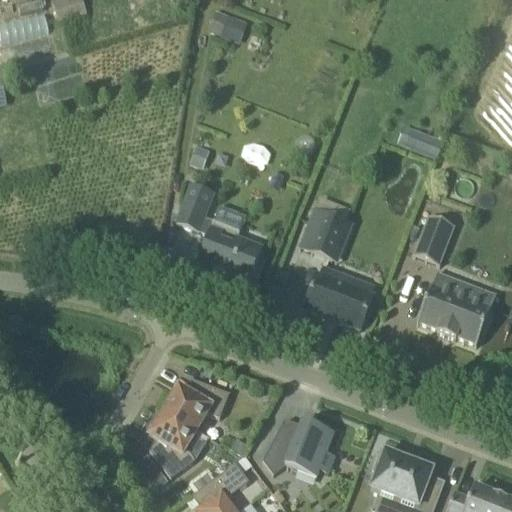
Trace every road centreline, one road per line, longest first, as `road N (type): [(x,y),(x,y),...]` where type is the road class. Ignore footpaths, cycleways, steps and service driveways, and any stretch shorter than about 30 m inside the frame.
road 1 (residential): [(511,462),(172,325)]
road 2 (residential): [(172,325),(105,437),(105,455),(148,511)]
road 3 (residential): [(172,325),(0,278)]
road 4 (residential): [(71,511),(0,406)]
